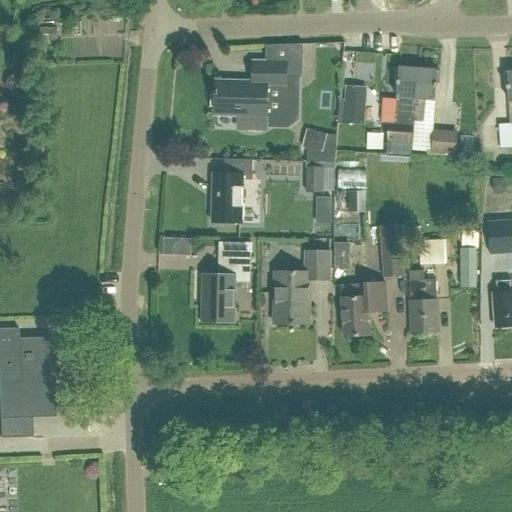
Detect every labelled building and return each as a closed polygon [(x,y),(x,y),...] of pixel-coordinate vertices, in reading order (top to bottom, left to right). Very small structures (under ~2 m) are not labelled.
[(259,130),(263,128),(268,128),(289,129),(300,122),(301,80),(304,80),(305,45),(267,46),(267,63),(254,62),(253,82),(216,82),(216,116),(239,116),(239,124),(242,127),(246,129),(251,130),(255,130),(259,130)] [(382,123),(389,124),(387,153),(411,154),(414,121),(419,69),(399,67),(399,68),(396,68),(395,80),(397,80),(397,84),(398,85),(397,100),(383,99),(382,123)] [(438,70),(419,69),(414,121),(414,124),(424,124),(425,103),(435,103),(436,87),(437,87),(438,83),(440,84),(441,71),(438,71),(438,70)] [(511,71),(508,72),(508,73),(505,73),(505,85),(507,85),(507,89),(509,89),(509,103),(511,102),(511,123),(497,124),(498,148),(511,147),(511,71)] [(364,123),(366,97),(347,96),(345,122),(364,123)] [(453,155),(455,132),(431,130),(429,153),(453,155)] [(323,153),(307,149),(307,162),(335,162),(337,136),(327,135),(323,153)] [(253,181),(254,161),(225,160),(225,161),(229,161),(229,174),(214,174),(213,223),(243,224),(244,181),(253,181)] [(332,193),(332,167),(306,167),(306,193),(324,194),(324,193),(332,193)] [(344,185),(368,185),(368,171),(344,171),(344,185)] [(364,192),(349,193),(350,202),(364,202),(364,192)] [(511,221),(488,223),(490,255),(511,253),(511,221)] [(382,277),(403,276),(400,224),(378,226),(382,277)] [(410,265),(445,263),(444,239),(418,240),(418,252),(409,253),(410,265)] [(221,244),(221,258),(222,258),(221,275),(219,275),(203,275),(202,323),(236,324),(237,278),(251,279),(251,259),(252,259),(252,245),(221,244)] [(476,289),(476,250),(461,250),(462,289),(476,289)] [(328,281),(329,251),(303,251),(302,273),(276,273),(275,325),(310,325),(311,281),(328,281)] [(424,280),(424,271),(410,272),(412,334),(439,333),(437,280),(424,280)] [(511,280),(497,281),(498,294),(494,295),(496,328),(511,327),(511,280)] [(347,338),(373,337),(372,314),(390,313),(389,284),(344,286),(347,338)] [(18,328),(0,329),(0,428),(0,438),(32,437),(32,419),(56,418),(53,338),(18,339),(18,328)]
